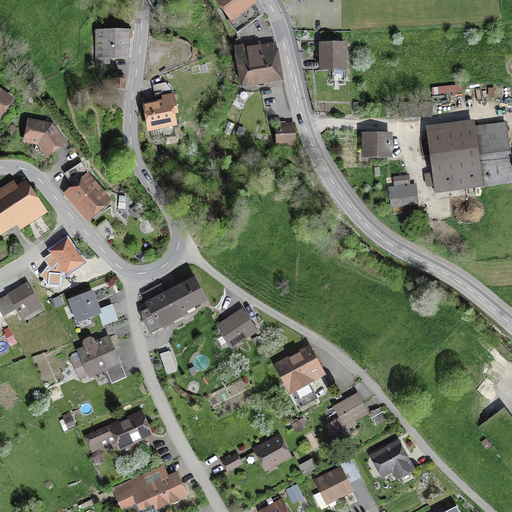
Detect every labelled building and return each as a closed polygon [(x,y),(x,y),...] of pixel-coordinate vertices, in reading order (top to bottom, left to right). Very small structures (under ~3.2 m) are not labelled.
[(212,0),(228,22),(237,34),(262,16),(254,6),(257,4),(254,0),(212,0)] [(110,60),(129,60),(129,52),(131,52),(131,37),(133,37),(133,30),(132,30),(132,28),(129,28),(129,30),(95,30),(95,64),(110,65),(110,60)] [(261,45),(260,41),(233,46),(241,89),(284,82),(279,49),(277,49),(276,42),(261,45)] [(346,42),(319,42),(319,72),(334,71),(334,74),(343,74),(343,71),(347,71),(346,42)] [(208,72),(206,65),(200,66),(201,73),(208,72)] [(125,91),(126,76),(115,75),(114,90),(125,91)] [(155,102),(142,104),(147,133),(149,133),(151,143),(167,140),(168,144),(178,142),(178,138),(181,137),(179,127),(177,127),(175,116),(179,115),(175,94),(173,94),(172,91),(166,83),(152,85),(155,102)] [(463,92),(462,85),(432,88),(432,95),(463,92)] [(0,118),(15,99),(0,87),(0,118)] [(67,146),(53,123),(28,118),(23,143),(38,146),(47,158),(67,146)] [(434,187),(434,194),(511,183),(511,160),(507,122),(475,126),(474,120),(426,127),(432,175),(424,176),(426,188),(434,187)] [(275,123),(276,147),(296,146),(295,122),(275,123)] [(9,135),(15,125),(13,124),(6,133),(9,135)] [(393,159),(393,133),(362,133),(361,159),(393,159)] [(268,153),(269,146),(257,144),(256,152),(268,153)] [(112,202),(112,201),(89,173),(82,162),(64,174),(72,186),(63,194),(87,223),(91,219),(93,222),(101,215),(99,213),(112,202)] [(419,204),(416,184),(411,184),(409,175),(393,177),(394,186),(388,187),(391,208),(419,204)] [(0,236),(17,226),(20,231),(48,214),(26,180),(17,186),(14,181),(0,189),(0,236)] [(118,209),(126,210),(127,196),(119,196),(118,209)] [(428,222),(427,215),(417,216),(418,224),(428,222)] [(51,254),(41,260),(56,281),(65,274),(66,275),(84,263),(68,239),(50,252),(51,254)] [(208,302),(195,277),(165,293),(180,320),(189,315),(187,312),(208,302)] [(43,308),(28,282),(0,298),(0,312),(3,318),(4,318),(5,320),(17,313),(21,321),(43,308)] [(141,313),(143,321),(150,335),(180,320),(165,293),(161,283),(141,294),(148,310),(141,313)] [(103,326),(119,321),(112,304),(100,309),(93,291),(67,301),(76,324),(80,323),(82,329),(93,325),(90,319),(99,316),(103,326)] [(62,295),(52,299),(56,308),(66,305),(62,295)] [(258,331),(243,308),(216,326),(231,349),(258,331)] [(4,335),(11,346),(17,343),(8,327),(3,330),(5,334),(4,335)] [(450,355),(465,370),(479,357),(480,359),(488,352),(471,334),(450,355)] [(106,372),(112,385),(127,378),(113,346),(120,343),(116,335),(110,337),(109,336),(95,342),(94,339),(90,338),(85,340),(83,343),(83,347),(76,350),(77,353),(68,356),(73,365),(66,368),(71,379),(78,376),(79,381),(88,377),(90,381),(106,372)] [(257,336),(252,339),(257,346),(262,342),(257,336)] [(326,376),(309,345),(273,365),(290,396),(292,395),(300,409),(318,399),(310,385),(326,376)] [(344,426),(367,413),(357,394),(333,407),(339,418),(325,426),(332,438),(347,430),(344,426)] [(478,427),(511,472),(511,418),(504,408),(478,427)] [(119,451),(153,436),(142,411),(84,437),(92,454),(115,443),(119,451)] [(68,429),(76,425),(70,412),(62,416),(63,419),(59,421),(64,432),(68,430),(68,429)] [(295,430),(306,424),(302,419),(291,425),(295,430)] [(280,434),(252,449),(265,472),(292,458),(280,434)] [(481,443),(486,450),(492,446),(486,439),(481,443)] [(397,481),(416,471),(399,441),(369,457),(381,479),(384,478),(385,480),(393,476),(397,481)] [(237,453),(221,462),(227,473),(243,464),(237,453)] [(303,476),(317,469),(312,458),(298,465),(303,476)] [(329,505),(354,492),(350,484),(362,478),(352,459),(338,466),(339,467),(313,480),(319,493),(314,495),(321,510),(329,506),(329,505)] [(138,511),(155,511),(189,497),(178,472),(168,476),(164,465),(111,488),(121,510),(135,504),(138,511)] [(304,498),(297,484),(286,490),(293,504),(304,498)] [(97,503),(95,498),(81,505),(83,510),(97,503)] [(288,511),(281,499),(257,511),(288,511)]
